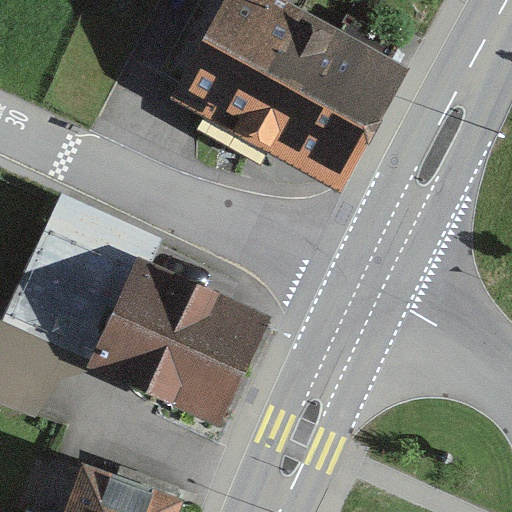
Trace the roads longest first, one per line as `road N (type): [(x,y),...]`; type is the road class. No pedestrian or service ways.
road 1 (residential): [(370,294),(0,124)]
road 2 (primary): [(508,0),(370,294)]
road 3 (primary): [(370,294),(273,511)]
road 4 (residential): [(511,385),(460,344),(370,294)]
